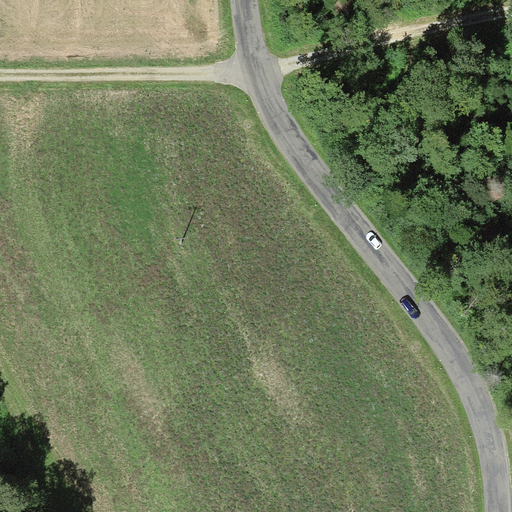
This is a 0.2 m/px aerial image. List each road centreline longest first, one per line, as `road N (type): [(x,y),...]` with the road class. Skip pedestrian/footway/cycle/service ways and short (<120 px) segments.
road 1 (tertiary): [(496,511),(487,446),(460,371),(288,145),(244,36),(239,0)]
road 2 (track): [(0,75),(256,70),(511,10)]
